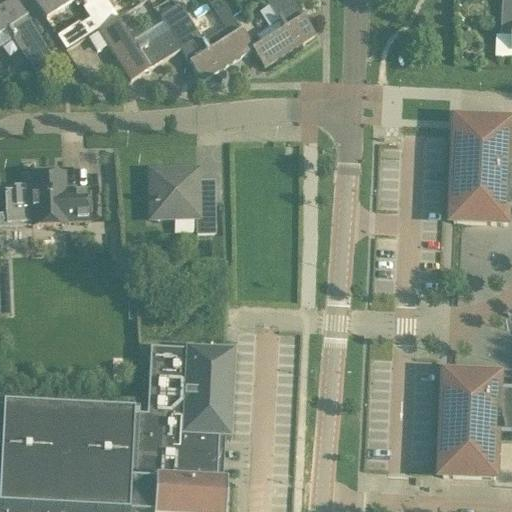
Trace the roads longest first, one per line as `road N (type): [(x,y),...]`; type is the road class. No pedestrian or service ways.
road 1 (tertiary): [(318,511),(349,111)]
road 2 (residential): [(349,111),(0,128)]
